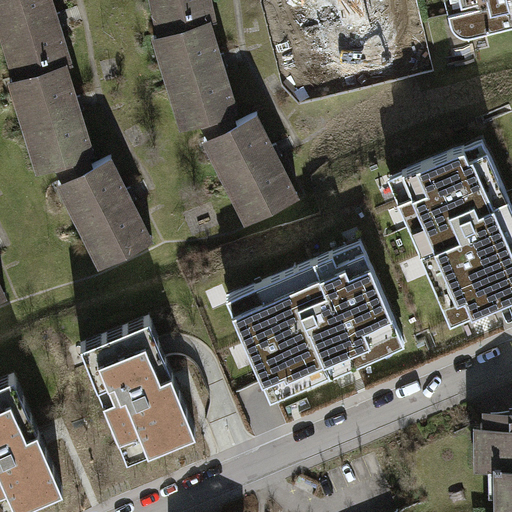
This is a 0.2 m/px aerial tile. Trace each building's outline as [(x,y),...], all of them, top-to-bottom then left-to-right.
[(51,0),(0,0),(0,7),(1,7),(22,74),(64,61),(70,59),(51,0)] [(209,0),(156,0),(164,31),(211,19),(214,18),(209,0)] [(305,0),(320,72),(381,60),(368,0),(305,0)] [(454,26),(458,30),(463,31),(469,32),(511,21),(511,0),(444,0),(450,22),(454,26)] [(161,32),(185,121),(202,117),(210,134),(234,122),(229,109),(235,108),(211,19),(164,31),(161,32)] [(64,61),(22,74),(16,76),(44,164),(57,160),(64,176),(90,164),(86,152),(92,150),(64,61)] [(234,122),(210,134),(240,195),(235,198),(244,217),(296,192),(256,111),(234,122)] [(417,242),(428,267),(444,305),(465,296),(472,313),(511,295),(511,203),(487,146),(470,154),(464,142),(403,169),(424,219),(410,225),(417,242)] [(90,164),(64,176),(95,239),(89,242),(98,261),(149,236),(109,154),(90,164)] [(398,327),(365,248),(337,260),(333,250),(255,283),(261,298),(233,310),(246,341),(260,335),(269,357),(256,362),(271,398),(357,362),(351,347),(398,327)] [(146,314),(77,342),(123,456),(192,429),(146,314)] [(10,372),(0,375),(0,510),(59,486),(10,372)] [(511,413),(509,414),(509,422),(478,422),(479,466),(495,466),(495,463),(511,462),(511,413)] [(495,466),(495,511),(511,511),(511,462),(495,463),(495,466)]
